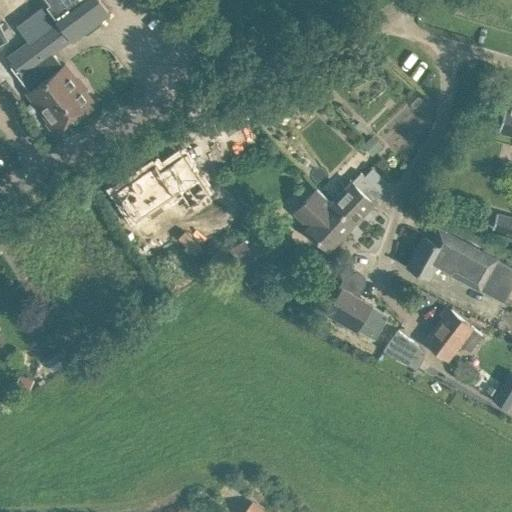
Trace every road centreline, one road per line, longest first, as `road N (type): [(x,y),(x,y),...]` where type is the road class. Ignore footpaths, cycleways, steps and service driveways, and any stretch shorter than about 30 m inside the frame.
road 1 (unclassified): [(0,184),(116,116),(401,0)]
road 2 (unknown): [(401,0),(423,29),(457,49),(455,69),(369,265)]
